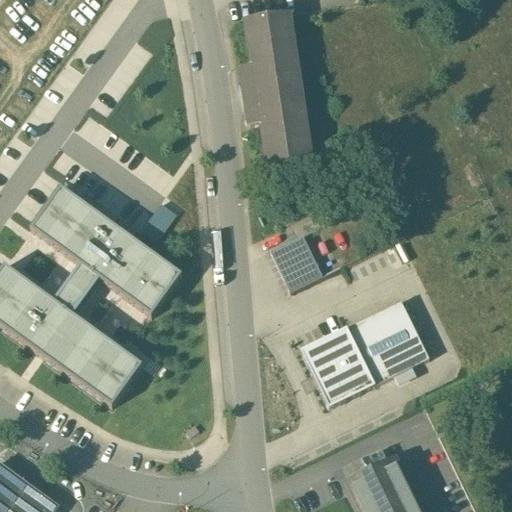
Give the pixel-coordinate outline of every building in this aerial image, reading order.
[(288,18),(246,24),(253,69),(241,71),(250,131),(262,129),(268,174),(310,168),(288,18)] [(50,303),(0,267),(0,324),(106,400),(133,362),(67,315),(93,279),(144,315),(174,272),(51,186),(24,224),(78,262),(50,303)] [(155,206),(143,226),(157,234),(169,214),(155,206)] [(321,278),(302,239),(269,255),(288,295),(321,278)] [(429,367),(400,310),(349,336),(378,393),(429,367)] [(349,338),(302,361),(329,415),(376,392),(349,338)] [(359,463),(365,475),(386,465),(380,453),(359,463)] [(365,475),(347,484),(360,511),(417,511),(393,461),(386,465),(365,475)] [(0,511),(55,511),(58,509),(0,466),(0,511)]
